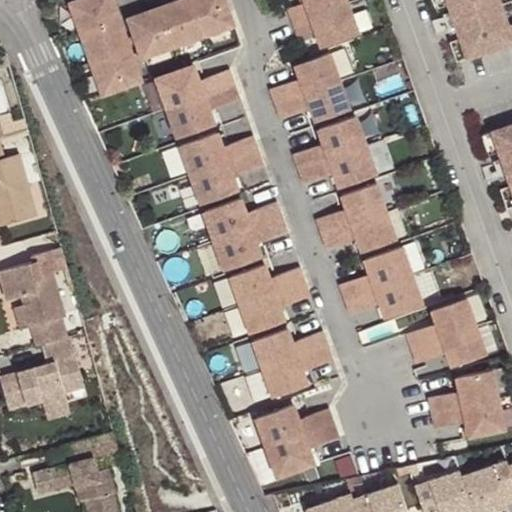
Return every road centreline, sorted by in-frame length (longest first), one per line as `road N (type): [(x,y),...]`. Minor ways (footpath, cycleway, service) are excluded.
road 1 (residential): [(12,0),(242,511)]
road 2 (residential): [(372,435),(245,66),(255,15),(250,0)]
road 3 (residential): [(511,311),(400,0)]
